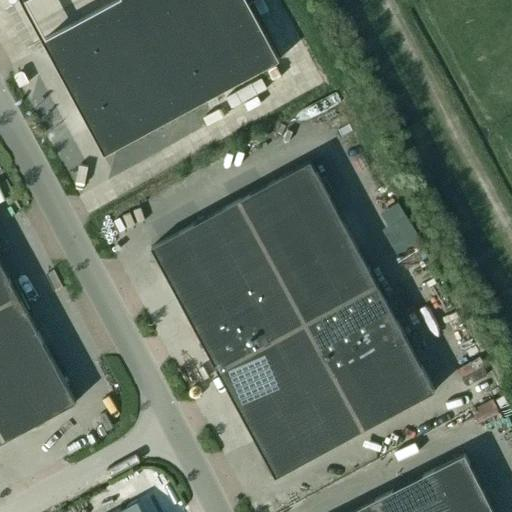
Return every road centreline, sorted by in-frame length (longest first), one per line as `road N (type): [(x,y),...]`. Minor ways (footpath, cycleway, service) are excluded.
road 1 (unclassified): [(0,107),(171,428)]
road 2 (track): [(382,0),(511,244)]
road 3 (unclassified): [(19,511),(171,428)]
